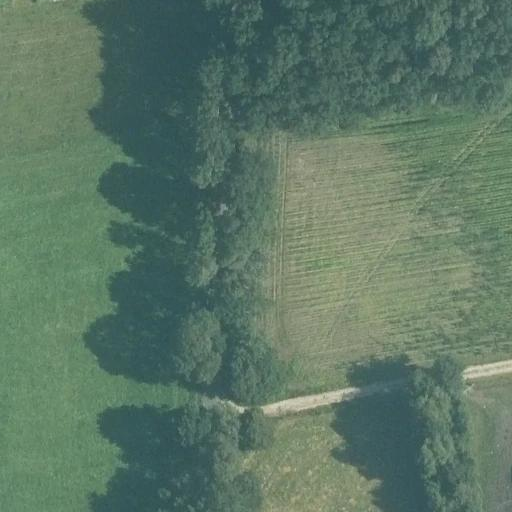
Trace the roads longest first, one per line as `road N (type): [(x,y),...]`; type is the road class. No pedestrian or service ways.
road 1 (unclassified): [(204,511),(233,0)]
road 2 (track): [(511,368),(209,416)]
